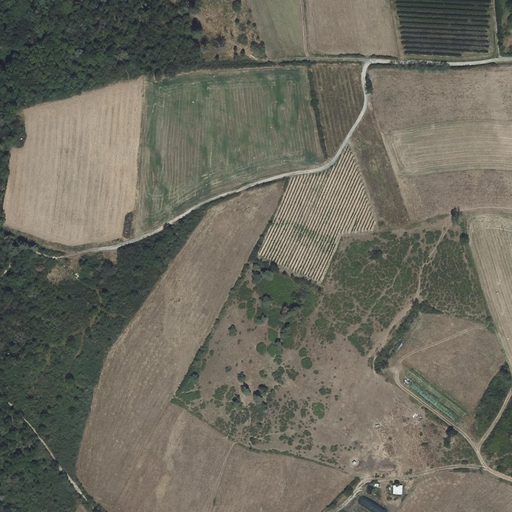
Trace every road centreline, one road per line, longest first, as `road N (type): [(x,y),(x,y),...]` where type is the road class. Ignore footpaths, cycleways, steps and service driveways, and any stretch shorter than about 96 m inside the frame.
road 1 (track): [(145,237),(202,204),(322,169),(362,111),(367,61),(499,59),(493,0)]
road 2 (track): [(333,511),(362,481),(438,466),(511,480)]
